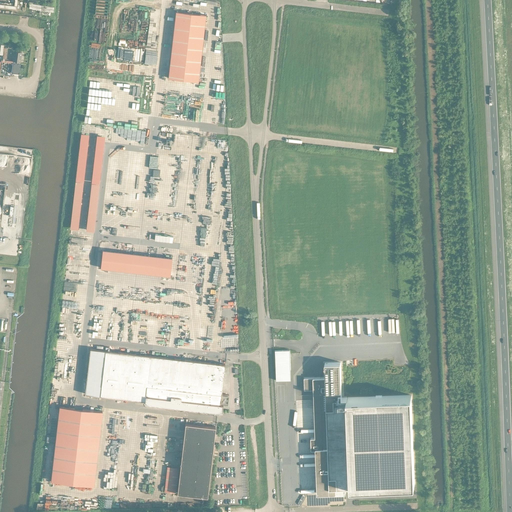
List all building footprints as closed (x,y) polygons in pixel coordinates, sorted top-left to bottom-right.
[(168,80),(198,83),(206,17),(176,13),(168,80)] [(14,62),(13,64),(16,65),(16,63),(21,63),(22,53),(14,53),(13,62),(14,62)] [(21,65),(16,65),(13,64),(11,74),(19,75),(21,65)] [(78,232),(83,185),(75,184),(70,231),(78,232)] [(94,234),(99,187),(91,186),(86,233),(94,234)] [(171,259),(101,251),(99,269),(168,277),(171,259)] [(85,396),(145,403),(144,405),(217,414),(222,414),(223,407),(228,407),(229,397),(222,396),(225,366),(90,350),(85,396)] [(325,379),(304,380),(305,392),(313,391),(315,439),(311,439),(311,451),(316,451),(317,495),(342,495),(342,489),(351,488),(415,486),(411,397),(342,400),(340,364),(325,365),(325,379)] [(51,482),(94,487),(102,413),(60,408),(51,482)] [(177,495),(207,498),(215,428),(185,425),(177,495)] [(175,495),(179,470),(167,469),(164,494),(175,495)]
